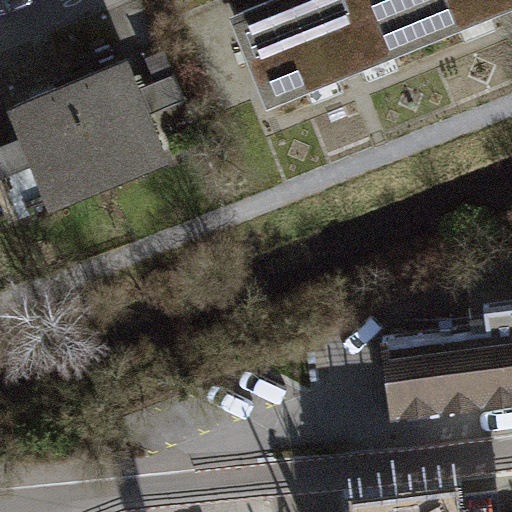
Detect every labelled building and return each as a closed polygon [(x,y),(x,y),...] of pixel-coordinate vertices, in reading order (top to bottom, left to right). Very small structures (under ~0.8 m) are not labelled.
[(270,94),(425,31),(412,0),(269,0),(237,13),(270,94)] [(503,0),(412,0),(425,31),(503,0)] [(164,152),(126,60),(72,82),(109,174),(164,152)] [(0,171),(16,212),(109,174),(72,82),(15,105),(27,135),(0,145),(0,171)] [(0,218),(16,212),(0,171),(0,218)] [(384,336),(394,406),(511,390),(511,301),(485,304),(487,322),(384,336)]
